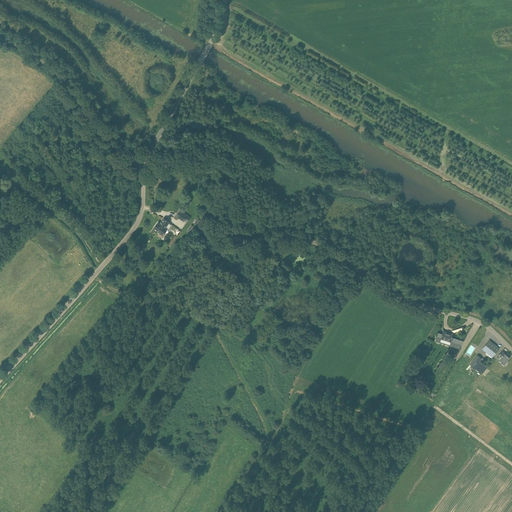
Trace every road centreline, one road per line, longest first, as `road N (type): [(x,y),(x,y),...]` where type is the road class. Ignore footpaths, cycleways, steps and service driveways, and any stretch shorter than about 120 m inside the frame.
road 1 (track): [(413,303),(312,242),(239,238),(231,229),(232,181),(208,155),(144,161)]
road 2 (unclassified): [(0,379),(134,227),(143,207),(142,166)]
road 3 (unclassified): [(142,166),(114,148),(42,59),(0,38)]
road 4 (unclassified): [(142,166),(209,44),(219,0)]
